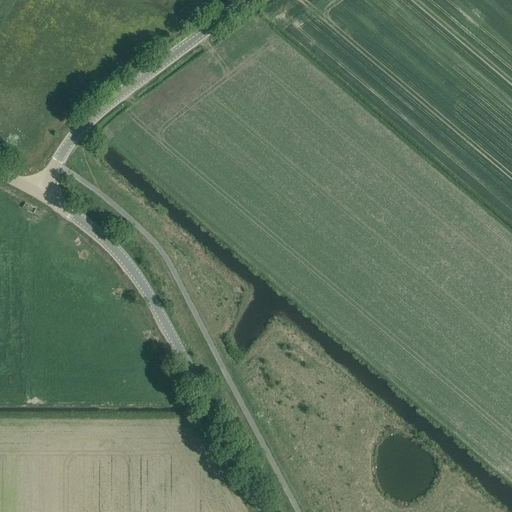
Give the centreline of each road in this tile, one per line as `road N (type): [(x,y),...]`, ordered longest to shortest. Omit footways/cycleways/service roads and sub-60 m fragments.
road 1 (secondary): [(267,511),(145,288),(105,239),(40,193)]
road 2 (tertiary): [(40,193),(68,144),(100,110),(248,0)]
